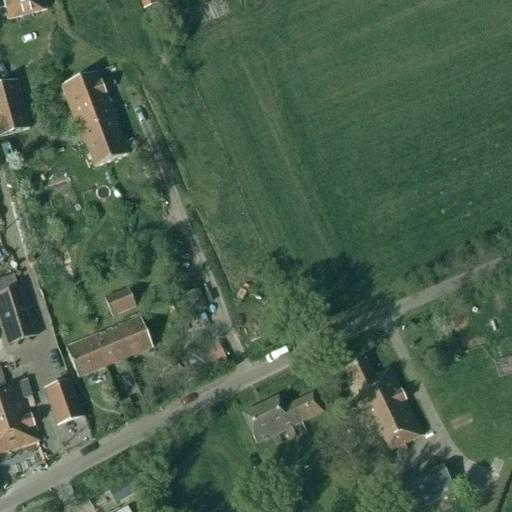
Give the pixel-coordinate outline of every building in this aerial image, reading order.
[(42,0),(1,0),(8,22),(46,12),(42,0)] [(158,6),(155,0),(139,0),(143,11),(158,6)] [(168,0),(161,3),(164,13),(179,7),(175,0),(168,0)] [(97,74),(61,88),(78,133),(80,132),(94,169),(128,157),(97,74)] [(0,138),(29,131),(15,83),(0,87),(0,138)] [(0,279),(0,322),(7,346),(38,337),(23,289),(18,291),(14,276),(0,279)] [(136,309),(128,290),(104,300),(112,319),(136,309)] [(152,350),(140,320),(65,350),(77,380),(152,350)] [(226,364),(215,340),(184,355),(195,378),(226,364)] [(365,361),(344,371),(353,388),(349,390),(382,457),(397,450),(399,455),(407,451),(404,447),(422,438),(391,371),(374,379),(365,361)] [(0,370),(0,454),(38,442),(19,384),(6,388),(0,370)] [(82,418),(69,382),(45,391),(57,426),(82,418)] [(283,410),(278,399),(242,417),(256,446),(322,414),(313,395),(283,410)] [(417,511),(455,494),(443,469),(395,492),(404,511),(417,511)] [(275,500),(287,495),(280,476),(268,481),(275,500)]
